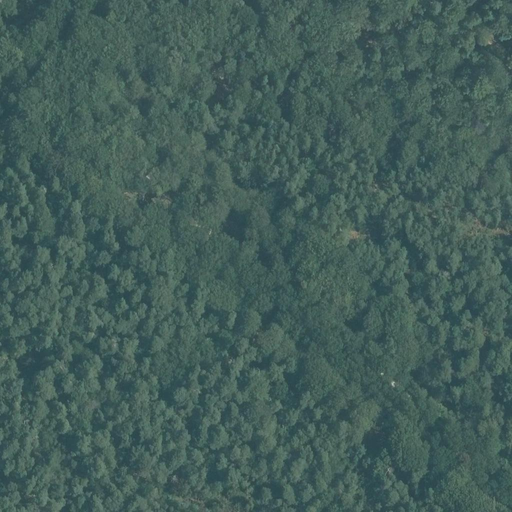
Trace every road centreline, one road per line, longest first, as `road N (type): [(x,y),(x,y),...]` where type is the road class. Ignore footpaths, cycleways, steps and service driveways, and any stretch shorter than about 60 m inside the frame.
road 1 (track): [(511,482),(0,56)]
road 2 (track): [(226,325),(0,137)]
